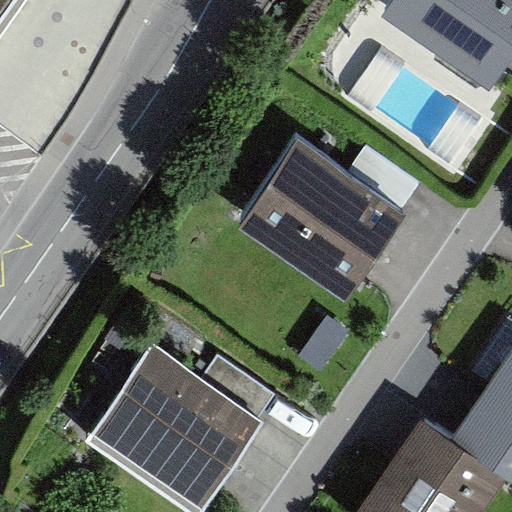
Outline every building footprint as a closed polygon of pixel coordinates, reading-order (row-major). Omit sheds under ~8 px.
[(0,0),(0,25),(17,0),(0,0)] [(511,0),(388,0),(383,7),(491,81),(511,50),(511,0)] [(419,211),(304,131),(245,215),(360,295),(419,211)] [(161,341),(97,434),(204,507),(283,393),(224,353),(210,374),(161,341)] [(511,472),(511,342),(451,430),(508,470),(511,472)] [(478,511),(508,470),(451,430),(422,410),(351,511),(478,511)]
